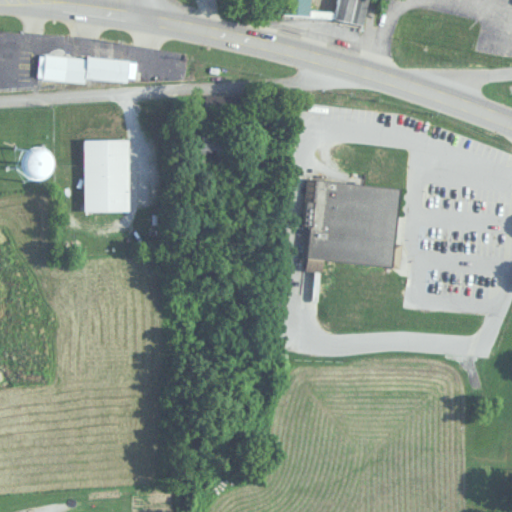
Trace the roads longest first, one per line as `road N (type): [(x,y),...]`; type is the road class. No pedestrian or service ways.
road 1 (residential): [(300,79),(279,338),(286,347),(475,356),(511,200)]
road 2 (primary): [(511,123),(301,52),(134,14),(16,0)]
road 3 (residential): [(0,99),(388,78)]
road 4 (residential): [(388,78),(511,72)]
